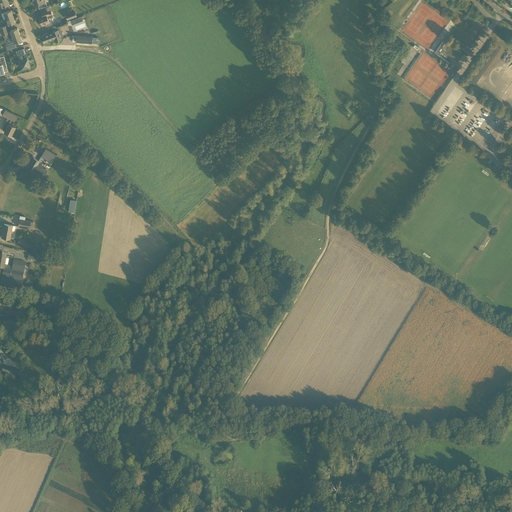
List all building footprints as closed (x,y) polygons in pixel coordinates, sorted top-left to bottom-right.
[(0,0),(0,10),(0,9),(0,7),(9,4),(7,0),(0,0)] [(49,22),(48,18),(52,17),(50,11),(48,12),(47,9),(41,11),(42,16),(39,17),(40,21),(39,21),(39,22),(40,25),(41,25),(42,26),(46,25),(46,26),(52,24),(51,21),(49,22)] [(6,19),(13,16),(11,10),(4,13),(2,14),(1,14),(3,20),(6,19)] [(8,25),(15,22),(13,16),(6,19),(8,25)] [(10,30),(8,31),(9,33),(7,34),(9,38),(20,34),(17,28),(10,30)] [(45,36),(42,37),(44,42),(55,39),(55,41),(61,39),(61,37),(64,36),(62,31),(61,32),(59,33),(58,30),(52,32),(52,33),(49,34),(49,33),(44,35),(45,36)] [(15,42),(22,40),(20,34),(9,38),(10,42),(8,42),(9,44),(6,45),(7,50),(13,48),(17,47),(15,42)] [(455,61),(462,52),(447,42),(441,51),(455,61)] [(474,86),(486,69),(501,48),(493,43),(467,81),(474,86)] [(24,60),(19,61),(21,69),(23,68),(24,69),(28,68),(27,67),(29,67),(28,62),(30,61),(30,62),(30,61),(27,52),(26,53),(24,48),(18,51),(19,55),(22,54),(24,60)] [(14,121),(17,115),(5,109),(3,114),(3,115),(8,118),(5,122),(9,124),(5,132),(11,135),(15,127),(12,125),(14,121)] [(45,149),(41,156),(52,162),(56,155),(45,149)] [(47,170),(38,163),(39,161),(33,158),(27,168),(33,172),(34,169),(44,175),(47,170)] [(18,227),(29,229),(30,221),(19,219),(18,227)] [(14,231),(15,226),(12,225),(4,224),(5,224),(3,232),(2,237),(10,239),(10,238),(13,238),(14,236),(11,235),(11,230),(14,231)] [(40,263),(41,256),(40,256),(31,253),(30,253),(28,259),(40,263)] [(13,267),(7,266),(5,265),(6,259),(7,256),(0,254),(0,269),(4,270),(0,287),(21,291),(26,263),(14,260),(13,267)] [(0,316),(0,323),(2,324),(14,326),(15,318),(4,316),(4,317),(0,316)] [(18,378),(20,370),(12,368),(10,376),(18,378)]
